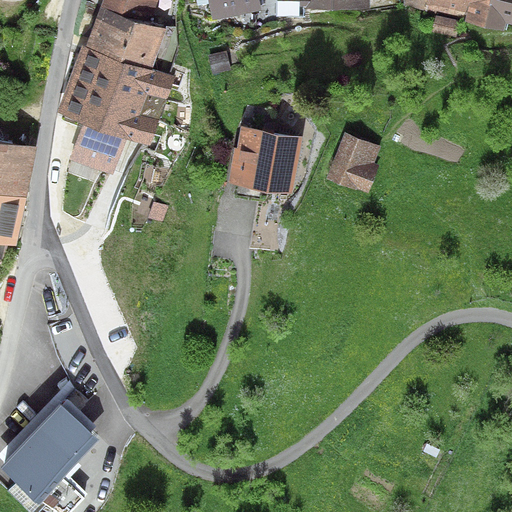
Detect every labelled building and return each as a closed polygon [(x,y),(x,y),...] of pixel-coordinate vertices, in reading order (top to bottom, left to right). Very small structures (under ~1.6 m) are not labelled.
[(103,0),(101,7),(149,24),(157,0),(103,0)] [(260,0),(209,0),(214,20),(262,11),(260,0)] [(277,0),(300,1),(300,8),(370,9),(370,0),(277,0)] [(403,0),(370,0),(370,9),(402,6),(403,0)] [(426,4),(427,0),(403,0),(402,6),(427,12),(429,5),(426,4)] [(429,5),(427,12),(436,14),(460,20),(464,21),(506,31),(508,23),(511,24),(511,0),(427,0),(426,4),(429,5)] [(82,45),(58,113),(65,115),(65,117),(83,123),(70,159),(114,175),(127,138),(149,147),(175,76),(153,68),(167,31),(149,24),(101,7),(86,46),(82,45)] [(456,37),(460,20),(436,14),(432,31),(456,37)] [(227,51),(209,55),(213,74),(231,71),(227,51)] [(234,147),(228,182),(293,193),(302,136),(241,126),(237,148),(234,147)] [(345,133),(328,178),(369,194),(380,165),(376,163),(382,147),(345,133)] [(0,244),(16,247),(37,147),(0,140),(0,244)] [(67,400),(62,406),(90,432),(96,425),(67,400)] [(62,406),(59,404),(6,462),(0,468),(16,483),(40,505),(43,501),(54,511),(71,511),(84,498),(63,479),(78,463),(99,440),(90,432),(62,406)] [(81,465),(78,463),(63,479),(84,498),(88,494),(70,477),(81,465)] [(30,511),(33,511),(40,505),(16,483),(8,491),(30,511)]
